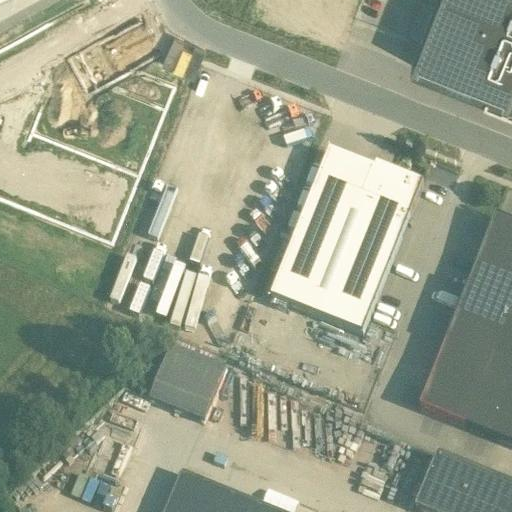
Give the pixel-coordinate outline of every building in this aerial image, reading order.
[(511,0),(436,0),(410,66),(485,96),(484,97),(511,107),(511,0)] [(94,1),(0,51),(0,200),(112,245),(175,88),(131,71),(114,80),(97,89),(79,56),(96,46),(114,36),(113,34),(111,35),(104,22),(106,22),(94,1)] [(233,130),(208,194),(270,218),(300,142),(282,134),(283,131),(236,112),(229,129),(233,130)] [(374,172),(329,154),(270,302),(363,339),(423,187),(376,168),(374,172)] [(511,229),(495,223),(420,414),(511,449),(511,229)] [(226,371),(172,349),(150,404),(204,426),(226,371)] [(511,511),(511,488),(438,458),(415,511),(511,511)] [(76,474),(68,496),(112,511),(120,490),(76,474)] [(270,511),(181,475),(166,511),(270,511)]
